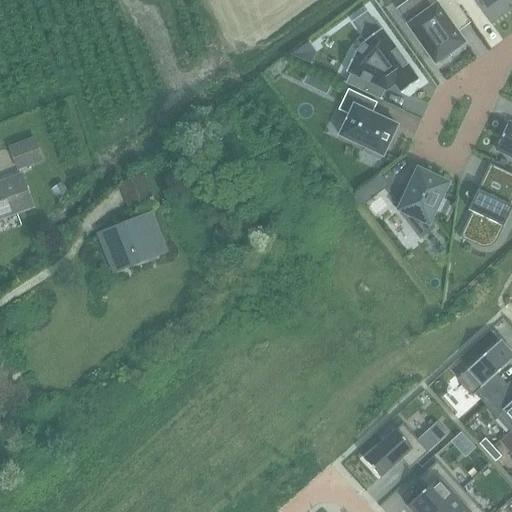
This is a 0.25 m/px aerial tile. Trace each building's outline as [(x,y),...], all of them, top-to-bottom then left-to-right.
[(453,0),(425,0),(431,8),(407,26),(435,65),(439,62),(441,65),(452,57),(450,54),(465,43),(453,27),(466,18),(453,0)] [(511,0),(471,0),(490,26),(511,9),(511,0)] [(419,81),(382,30),(364,42),(365,43),(356,53),(355,53),(346,72),(347,73),(347,72),(351,74),(346,83),(344,82),(344,83),(382,102),(383,100),(381,99),(386,90),(395,84),(401,93),(401,94),(419,81)] [(311,65),(316,53),(309,43),(291,56),(311,65)] [(349,116),(340,136),(365,148),(363,153),(377,159),(379,155),(383,157),(397,127),(372,115),(377,104),(348,90),(338,111),(349,116)] [(511,125),(509,124),(496,151),(511,158),(511,125)] [(18,170),(43,161),(34,139),(10,148),(18,170)] [(408,193),(392,205),(398,212),(400,211),(420,237),(433,228),(434,229),(435,229),(430,221),(447,184),(418,171),(408,193)] [(0,220),(34,208),(21,175),(0,183),(0,220)] [(154,201),(144,176),(120,186),(130,210),(154,201)] [(380,176),(354,195),(363,206),(388,187),(380,176)] [(511,200),(511,176),(506,189),(488,180),(482,193),(478,191),(469,211),(472,213),(460,239),(462,240),(464,236),(480,244),(485,245),(490,243),(494,239),(500,226),(503,228),(511,209),(511,207),(509,206),(511,200)] [(164,251),(150,217),(101,236),(115,270),(164,251)] [(468,371),(457,380),(472,397),(475,395),(485,406),(506,386),(497,375),(511,361),(511,354),(500,342),(468,371)] [(485,406),(510,433),(511,431),(511,384),(510,382),(506,386),(485,406)] [(403,425),(364,460),(381,479),(401,461),(409,470),(429,453),(403,425)] [(457,446),(465,438),(461,433),(452,441),(457,446)] [(479,445),(487,454),(493,448),(485,439),(479,445)] [(501,457),(493,448),(487,454),(496,462),(501,457)] [(427,489),(407,507),(411,511),(438,511),(462,490),(437,462),(418,480),(427,489)] [(482,511),(462,490),(438,511),(482,511)]
